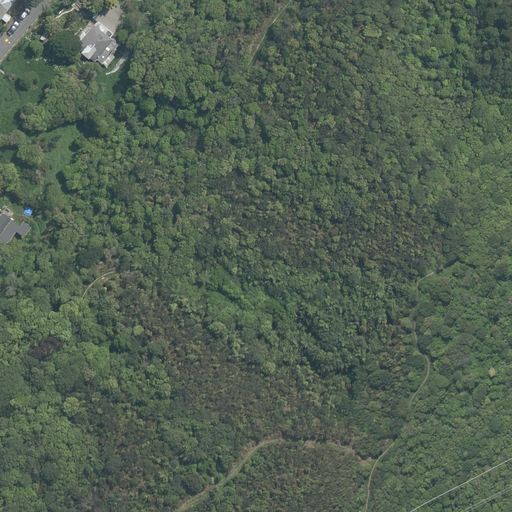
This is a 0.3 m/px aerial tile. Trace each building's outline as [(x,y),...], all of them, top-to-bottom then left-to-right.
[(12,0),(0,0),(0,18),(4,22),(9,16),(3,12),(12,0)] [(102,63),(106,67),(115,56),(110,52),(118,43),(111,37),(110,38),(103,33),(106,29),(96,21),(85,35),(81,32),(71,44),(79,51),(78,52),(86,59),(88,58),(93,62),(95,59),(101,64),(102,63)] [(47,32),(51,25),(48,23),(43,30),(47,32)] [(0,211),(0,241),(6,245),(14,231),(22,236),(30,224),(21,218),(18,223),(0,211)] [(0,273),(9,259),(0,254),(0,273)]
